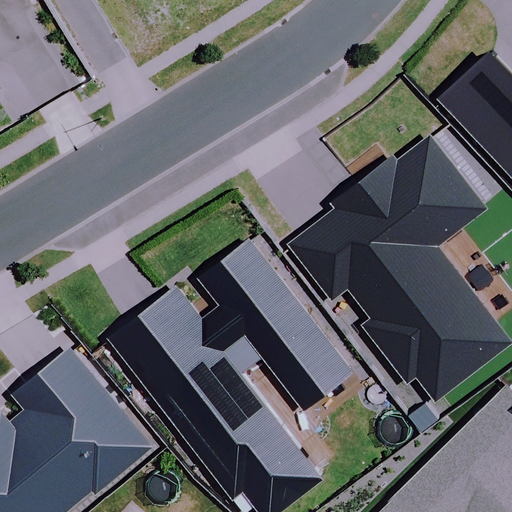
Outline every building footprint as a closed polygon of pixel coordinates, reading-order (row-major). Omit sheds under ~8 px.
[(511,55),(500,43),(442,96),(511,169),(511,55)] [(495,204),(437,129),(405,154),(400,148),(336,196),(341,202),(295,238),(339,299),(355,285),(376,313),(368,319),(413,380),(422,372),(441,399),(511,344),(511,327),(446,243),(495,204)] [(361,367),(257,232),(204,272),(224,299),(207,311),(182,281),(113,333),(238,497),(248,488),(268,511),(283,511),(331,476),(230,345),(251,330),(310,407),(361,367)] [(159,442),(76,340),(17,388),(31,405),(19,416),(7,403),(0,409),(0,511),(66,511),(99,486),(102,492),(159,442)] [(511,511),(511,379),(380,511),(511,511)]
